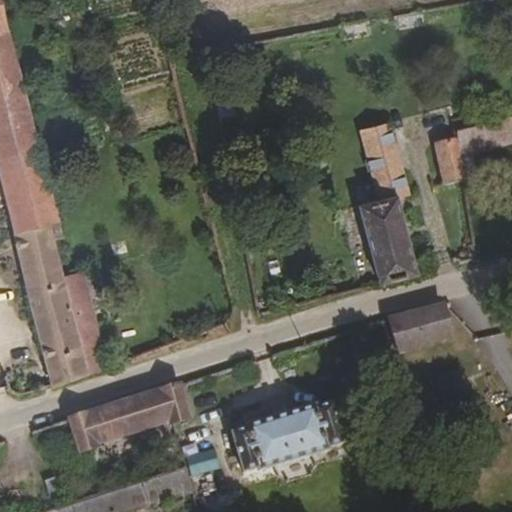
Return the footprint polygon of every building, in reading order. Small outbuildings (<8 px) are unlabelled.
[(56,373),(110,355),(107,332),(103,319),(94,283),(91,273),(67,282),(49,212),(60,208),(6,11),(0,12),(0,161),(19,228),(56,373)] [(373,204),(361,207),(376,273),(420,262),(403,196),(414,192),(396,110),(361,118),(375,172),(366,175),(373,204)] [(511,114),(462,125),(461,114),(454,115),(456,119),(453,123),(450,124),(450,128),(454,148),(511,137),(511,114)] [(461,181),(454,148),(450,128),(432,133),(442,185),(461,181)] [(114,265),(91,273),(94,283),(114,275),(114,265)] [(443,298),(396,312),(405,342),(451,327),(443,298)] [(112,316),(103,319),(107,332),(115,328),(112,316)] [(182,375),(161,381),(172,414),(188,410),(182,375)] [(468,380),(447,386),(457,424),(478,419),(468,380)] [(120,433),(120,425),(172,414),(161,381),(66,409),(87,427),(104,429),(108,435),(120,433)] [(267,466),(281,462),(321,449),(334,445),(332,441),(323,408),(320,399),(252,419),(254,426),(265,460),(267,466)] [(348,436),(339,404),(323,408),(332,441),(348,436)] [(238,431),(249,464),(265,460),(254,426),(238,431)] [(321,449),(281,462),(287,482),(328,470),(321,449)] [(122,511),(193,490),(185,466),(40,511),(122,511)]
